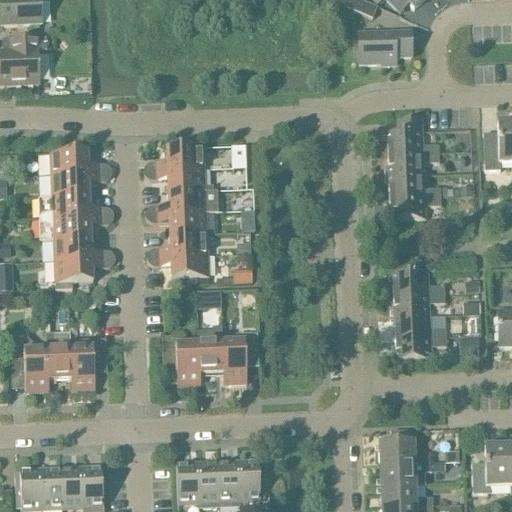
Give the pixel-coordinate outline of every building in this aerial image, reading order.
[(0,0),(0,13),(1,30),(41,28),(40,3),(36,3),(35,0),(0,0)] [(377,11),(352,0),(351,0),(347,11),(372,23),(377,11)] [(383,0),(400,17),(409,8),(414,14),(427,0),(383,0)] [(411,62),(410,36),(358,37),(359,69),(395,68),(395,62),(411,62)] [(47,54),(46,41),(10,43),(11,54),(0,54),(0,89),(39,88),(38,54),(47,54)] [(511,166),(511,124),(509,127),(497,127),(497,138),(483,139),(484,176),(500,175),(500,167),(511,166)] [(386,138),(387,160),(439,158),(438,150),(422,150),(421,125),(397,126),(397,138),(386,138)] [(143,176),(204,174),(203,152),(165,153),(166,166),(150,167),(148,168),(147,168),(146,169),(145,170),(144,171),(144,172),(143,174),(143,175),(143,176)] [(50,180),(111,177),(111,175),(110,174),(109,172),(108,171),(107,170),(106,169),(103,169),(88,169),(87,156),(50,158),(50,180)] [(439,167),(439,158),(387,160),(388,182),(423,181),(423,168),(439,167)] [(167,184),(167,197),(213,195),(213,190),(205,190),(204,174),(143,176),(143,177),(143,178),(143,179),(144,181),(146,182),(147,183),(149,184),(150,185),(152,185),(167,184)] [(111,178),(111,177),(50,180),(51,201),(89,200),(88,187),(103,187),(105,186),(106,186),(108,185),(109,184),(110,183),(111,181),(111,180),(111,178)] [(388,182),(389,204),(440,202),(440,200),(440,199),(440,193),(424,193),(423,181),(388,182)] [(460,192),(460,200),(460,201),(471,201),(471,191),(460,191),(460,192)] [(213,195),(167,197),(167,210),(152,210),(151,210),(150,211),(148,212),(147,213),(146,214),(146,215),(145,216),(145,217),(145,219),(218,216),(217,195),(213,195)] [(89,212),(89,200),(51,201),(38,202),(39,223),(113,220),(113,218),(112,217),(111,215),(110,214),(109,213),(107,212),(106,212),(104,212),(89,212)] [(441,210),(440,202),(389,204),(390,226),(425,224),(424,211),(441,210)] [(218,217),(218,216),(145,219),(145,220),(145,221),(145,223),(146,224),(147,225),(148,226),(149,227),(150,227),(153,228),(154,228),(168,227),(169,240),(206,239),(205,217),(218,217)] [(113,221),(113,220),(39,223),(40,245),(53,244),(91,243),(90,230),(105,230),(106,229),(108,229),(109,228),(111,227),(112,226),(112,224),(113,223),(113,221)] [(146,260),(146,263),(207,260),(206,239),(169,240),(169,253),(154,253),(153,253),(151,254),(150,255),(149,256),(148,257),(147,259),(146,260)] [(91,256),(91,243),(53,244),(54,266),(115,264),(115,263),(114,262),(114,260),(113,259),(112,257),(110,256),(109,256),(107,255),(106,255),(91,256)] [(0,261),(10,261),(10,246),(0,246),(0,261)] [(250,258),(250,248),(236,248),(236,259),(250,258)] [(207,260),(146,263),(147,265),(147,266),(148,268),(149,269),(151,270),(152,271),(154,271),(155,271),(170,271),(170,284),(208,282),(207,260)] [(115,264),(54,266),(55,294),(63,294),(63,288),(92,287),(92,274),(106,273),(108,273),(109,272),(111,271),(112,270),(113,269),(114,267),(114,266),(115,264)] [(250,272),(230,273),(231,287),(251,286),(250,272)] [(392,279),(393,301),(444,299),(444,290),(428,291),(427,278),(392,279)] [(0,281),(0,295),(13,295),(12,281),(0,281)] [(479,296),(478,286),(465,287),(465,297),(479,296)] [(200,296),(195,296),(196,313),(206,313),(205,296),(200,296)] [(445,308),(444,299),(393,301),(394,323),(429,321),(428,309),(445,308)] [(54,301),(43,301),(44,312),(50,312),(54,307),(54,301)] [(479,317),(478,307),(463,308),(463,318),(479,317)] [(511,349),(511,315),(497,316),(499,350),(511,349)] [(429,321),(394,323),(394,345),(446,342),(446,333),(429,334),(429,321)] [(479,325),(470,325),(471,337),(480,337),(479,325)] [(199,380),(223,379),(222,346),(221,330),(212,331),(212,334),(197,335),(198,347),(199,380)] [(48,396),(48,385),(47,385),(46,353),(33,354),(32,346),(21,336),(5,336),(6,354),(11,354),(12,373),(24,372),(25,397),(48,396)] [(47,385),(48,385),(71,384),(72,384),(70,352),(55,353),(55,337),(45,337),(46,353),(47,385)] [(236,346),(222,346),(223,379),(223,389),(246,388),(245,367),(259,366),(257,337),(235,338),(236,346)] [(199,380),(198,347),(184,348),(183,340),(161,341),(163,370),(176,370),(177,391),(200,390),(199,380)] [(446,342),(394,345),(395,366),(430,365),(430,352),(446,351),(446,345),(446,342)] [(477,342),(459,343),(460,358),(478,358),(477,342)] [(84,352),(70,352),(72,384),(71,384),(71,395),(95,394),(94,373),(107,372),(106,343),(84,344),(84,352)] [(378,447),(379,470),(431,468),(430,459),(414,459),(413,435),(390,436),(390,447),(378,447)] [(487,491),(510,490),(508,448),(496,448),(496,451),(484,451),(484,468),(471,469),(472,499),(487,498),(487,491)] [(459,467),(459,455),(445,456),(445,467),(459,467)] [(431,468),(431,477),(444,476),(444,467),(431,468)] [(219,505),(239,504),(237,468),(217,469),(219,505)] [(258,468),(237,468),(239,504),(260,503),(260,499),(264,499),(263,471),(259,471),(258,468)] [(431,477),(431,468),(379,470),(380,491),(415,490),(415,477),(431,477)] [(197,470),(198,506),(219,505),(217,469),(197,470)] [(177,507),(198,506),(197,470),(176,471),(177,507)] [(101,474),(81,475),(82,510),(103,510),(101,474)] [(60,476),(62,511),(82,510),(81,475),(60,476)] [(20,511),(41,511),(40,476),(19,477),(19,481),(14,481),(16,509),(20,509),(20,511)] [(60,476),(40,476),(41,511),(46,511),(62,511),(60,476)] [(380,491),(380,511),(400,511),(433,511),(432,502),(416,503),(415,490),(380,491)]
